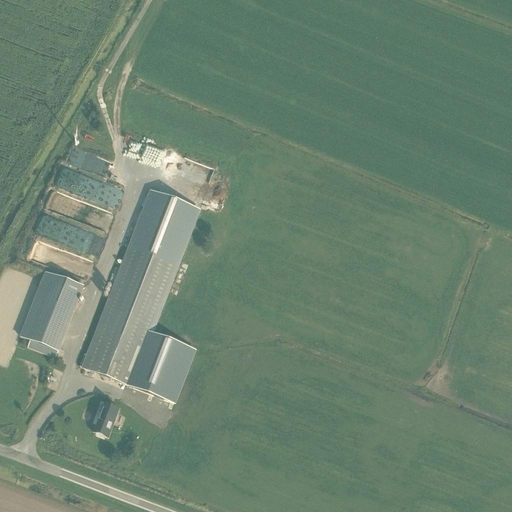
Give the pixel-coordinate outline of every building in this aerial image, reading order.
[(202,211),(151,191),(82,370),(133,389),(202,211)] [(104,221),(101,230),(110,233),(113,223),(104,221)] [(84,289),(47,275),(21,341),(59,356),(84,289)] [(49,379),(56,381),(58,375),(55,374),(57,370),(53,369),(49,379)] [(117,421),(111,419),(115,408),(102,404),(94,425),(96,426),(93,434),(109,440),(117,421)]
